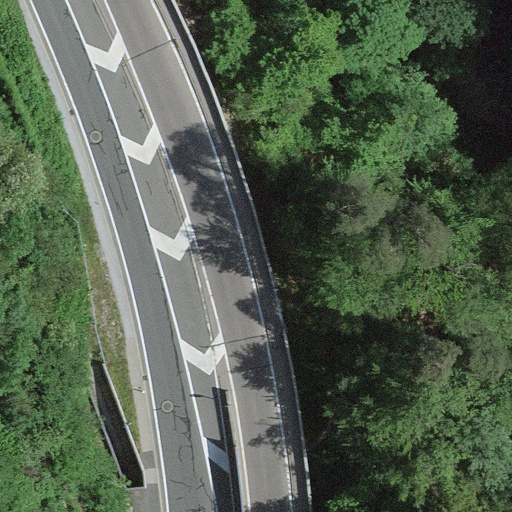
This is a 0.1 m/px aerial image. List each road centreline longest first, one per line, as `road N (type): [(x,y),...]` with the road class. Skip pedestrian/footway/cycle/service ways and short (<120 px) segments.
road 1 (motorway): [(270,511),(245,331),(216,219),(177,109),(125,0)]
road 2 (motorway): [(195,511),(156,314),(121,193),(48,0)]
